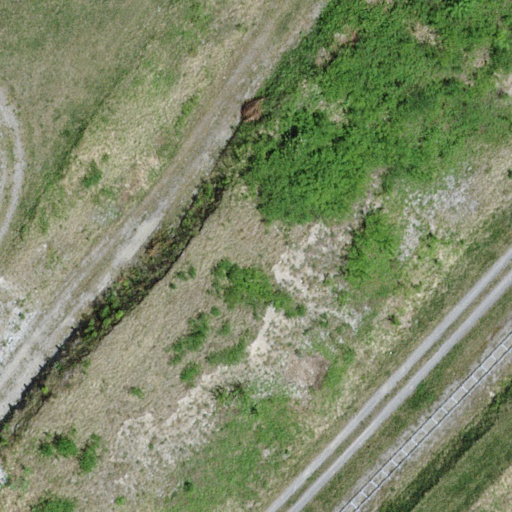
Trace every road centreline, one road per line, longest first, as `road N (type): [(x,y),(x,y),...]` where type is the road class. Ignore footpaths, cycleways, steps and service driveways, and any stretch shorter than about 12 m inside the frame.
road 1 (track): [(0,412),(312,0)]
road 2 (track): [(306,511),(511,287)]
